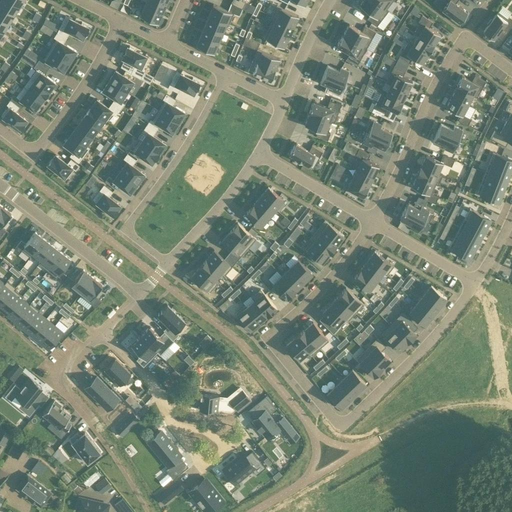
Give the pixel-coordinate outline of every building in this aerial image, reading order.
[(6,0),(0,0),(0,1),(0,7),(13,16),(19,8),(6,0)] [(162,13),(166,3),(159,0),(146,0),(144,5),(162,13)] [(232,0),(231,3),(242,8),(246,2),(242,0),(232,0)] [(362,0),(359,4),(370,13),(366,18),(377,26),(388,10),(386,9),(373,0),(362,0)] [(373,0),(386,9),(392,0),(393,0),(395,1),(395,0),(373,0)] [(444,0),(439,7),(459,23),(467,12),(455,3),(457,0),(444,0)] [(227,23),(226,23),(229,24),(233,13),(239,16),(242,8),(231,3),(228,10),(213,4),(208,15),(227,23)] [(157,24),(162,13),(144,5),(139,16),(157,24)] [(273,17),(293,27),(298,16),(276,5),(271,16),(273,17)] [(416,15),(419,9),(413,5),(410,12),(416,15)] [(0,7),(0,19),(7,25),(13,16),(0,7)] [(488,24),(483,31),(493,39),(496,35),(502,27),(507,31),(511,24),(511,18),(509,17),(508,19),(498,11),(491,20),(491,19),(487,24),(488,24)] [(208,15),(204,25),(222,33),(226,23),(227,23),(208,15)] [(420,22),(414,32),(418,35),(418,34),(434,44),(434,43),(440,34),(429,27),(432,22),(422,15),(418,21),(420,22)] [(65,16),(57,32),(66,38),(69,32),(82,38),(84,34),(88,27),(87,27),(88,25),(81,22),(81,23),(65,16)] [(289,36),(293,27),(273,17),(269,27),(289,36)] [(43,23),(40,29),(49,34),(52,29),(43,23)] [(343,35),(366,48),(375,32),(364,25),(361,31),(349,24),(343,35)] [(204,25),(200,35),(218,43),(222,33),(204,25)] [(289,36),(269,27),(264,37),(284,47),(289,36)] [(51,47),(50,49),(69,61),(75,51),(63,43),(66,38),(57,32),(53,37),(58,40),(53,48),(51,47)] [(342,34),(336,46),(349,53),(346,59),(357,65),(360,60),(366,48),(343,35),(342,34)] [(412,43),(428,53),(427,54),(428,54),(434,44),(418,34),(418,35),(415,40),(412,43)] [(218,43),(200,35),(196,45),(214,53),(218,43)] [(408,40),(398,56),(409,63),(412,58),(421,63),(427,54),(428,53),(412,43),(408,40)] [(122,58),(135,64),(131,73),(140,79),(145,69),(143,68),(148,57),(135,50),(135,49),(129,46),(128,47),(127,47),(124,54),(122,58)] [(69,61),(50,49),(43,59),(63,71),(69,61)] [(257,49),(252,60),(275,69),(279,58),(257,49)] [(275,69),(252,60),(248,71),(270,80),(275,69)] [(160,64),(157,71),(164,74),(167,67),(160,64)] [(327,65),(323,73),(344,82),(349,71),(340,67),(339,70),(327,65)] [(394,65),(386,82),(390,84),(407,92),(412,81),(402,76),(405,71),(394,65)] [(29,79),(33,81),(48,92),(55,83),(36,69),(29,79)] [(115,70),(109,80),(126,91),(133,81),(115,70)] [(198,80),(192,77),(191,79),(176,71),(168,87),(178,92),(180,87),(193,94),(195,89),(199,83),(198,82),(198,80)] [(323,73),(320,82),(332,87),(331,90),(340,93),(344,82),(323,73)] [(461,75),(455,86),(456,87),(456,86),(472,95),(476,98),(485,81),(474,75),(471,81),(461,75)] [(109,80),(103,90),(115,98),(111,102),(121,109),(124,104),(120,101),(125,93),(126,91),(109,80)] [(33,81),(27,89),(27,90),(41,101),(48,92),(33,81)] [(386,93),(385,93),(402,102),(402,101),(407,92),(390,84),(386,93)] [(27,90),(27,89),(23,86),(16,96),(34,110),(41,101),(27,90)] [(456,87),(451,96),(467,104),(472,95),(456,86),(456,87)] [(381,91),(373,108),(384,113),(387,108),(397,113),(403,101),(402,101),(402,102),(385,93),(386,93),(381,91)] [(158,110),(178,122),(184,112),(172,104),(175,99),(166,93),(162,99),(164,100),(158,110)] [(451,96),(445,106),(460,114),(457,120),(467,125),(471,119),(470,118),(462,114),(467,105),(467,104),(451,96)] [(129,106),(135,109),(141,101),(135,97),(129,106)] [(97,99),(90,108),(104,119),(104,120),(106,121),(113,111),(117,114),(121,109),(111,102),(108,107),(97,99)] [(0,115),(19,130),(24,124),(26,120),(15,111),(19,106),(10,100),(6,104),(8,106),(0,115)] [(313,101),(308,113),(309,113),(329,121),(334,123),(341,105),(329,100),(327,106),(313,101)] [(355,115),(361,117),(364,107),(358,105),(355,115)] [(90,108),(83,117),(98,128),(104,120),(104,119),(90,108)] [(147,124),(156,130),(160,125),(172,132),(178,122),(158,110),(152,120),(150,119),(147,124)] [(309,113),(304,125),(318,130),(315,136),(327,140),(330,132),(326,131),(329,121),(309,113)] [(132,114),(128,119),(134,122),(137,118),(132,114)] [(83,117),(77,126),(91,137),(98,128),(83,117)] [(371,120),(366,130),(367,131),(388,141),(392,133),(380,127),(381,125),(371,120)] [(440,123),(437,132),(457,141),(462,130),(454,126),(452,129),(440,123)] [(494,131),(490,138),(505,146),(509,139),(511,140),(511,126),(505,123),(499,133),(494,131)] [(153,135),(156,130),(147,124),(143,129),(147,132),(141,141),(158,153),(165,143),(153,135)] [(77,126),(70,134),(85,145),(91,137),(77,126)] [(367,131),(362,142),(371,146),(373,144),(385,149),(388,141),(367,131)] [(437,132),(433,140),(445,145),(444,148),(452,152),(457,141),(437,132)] [(70,134),(63,144),(73,151),(69,156),(78,163),(89,148),(85,145),(70,134)] [(130,148),(127,153),(136,160),(139,155),(151,163),(154,159),(158,153),(141,141),(139,139),(132,150),(130,148)] [(295,143),(289,154),(295,158),(302,163),(302,162),(312,168),(322,152),(311,145),(308,151),(295,143)] [(375,153),(377,149),(368,145),(366,149),(375,153)] [(357,156),(352,166),(356,168),(357,168),(373,176),(378,166),(367,160),(370,154),(358,148),(355,155),(357,156)] [(136,160),(127,153),(123,158),(127,161),(120,171),(137,183),(144,174),(132,165),(136,160)] [(495,153),(491,163),(510,171),(511,165),(511,159),(495,153)] [(70,159),(66,163),(55,154),(52,158),(47,164),(48,165),(47,166),(53,171),(54,169),(66,179),(73,169),(75,170),(79,166),(70,159)] [(421,165),(438,173),(442,163),(446,165),(451,167),(454,160),(442,155),(440,161),(425,155),(421,165)] [(464,172),(467,165),(457,160),(453,168),(464,172)] [(83,166),(89,171),(92,167),(89,164),(88,163),(86,162),(83,166)] [(491,163),(487,173),(506,181),(510,171),(491,163)] [(420,165),(416,176),(416,175),(435,184),(437,185),(442,175),(438,173),(421,165),(420,165)] [(356,168),(352,177),(368,186),(373,176),(357,168),(356,168)] [(137,183),(120,171),(113,180),(130,193),(137,183)] [(487,173),(483,183),(502,191),(506,181),(487,173)] [(416,176),(412,186),(426,192),(423,198),(427,200),(435,203),(438,197),(431,194),(435,184),(416,175),(416,176)] [(352,177),(346,188),(351,191),(351,192),(356,195),(357,194),(363,197),(369,186),(368,186),(352,177)] [(480,194),(479,194),(498,201),(502,191),(483,183),(480,194)] [(117,209),(120,205),(109,196),(112,192),(111,190),(103,185),(92,199),(106,210),(105,211),(110,216),(111,214),(112,215),(117,209)] [(268,187),(260,196),(275,209),(283,200),(268,187)] [(260,196),(253,204),(268,217),(275,209),(260,196)] [(418,196),(416,201),(422,204),(424,206),(427,200),(423,198),(418,196)] [(408,202),(403,210),(426,222),(425,223),(427,224),(433,213),(430,211),(421,206),(419,209),(408,202)] [(253,204),(245,213),(260,226),(268,217),(253,204)] [(1,205),(0,206),(0,235),(5,230),(0,226),(11,213),(1,205)] [(472,210),(467,219),(485,229),(490,219),(472,209),(472,210)] [(403,210),(399,218),(411,225),(409,227),(420,233),(425,223),(426,222),(403,210)] [(467,219),(462,229),(480,238),(485,229),(467,219)] [(324,220),(317,229),(336,244),(343,235),(324,220)] [(237,222),(229,231),(248,247),(256,238),(237,222)] [(317,229),(310,238),(312,239),(329,253),(336,244),(317,229)] [(462,229),(457,238),(474,248),(480,238),(462,229)] [(229,231),(222,240),(231,249),(227,254),(236,261),(240,256),(248,247),(229,231)] [(21,240),(15,248),(19,251),(21,250),(30,257),(32,255),(31,255),(44,239),(35,232),(25,243),(21,240)] [(452,248),(451,248),(469,258),(474,248),(457,238),(452,248)] [(44,239),(31,255),(32,255),(40,261),(40,262),(52,246),(44,239)] [(312,239),(304,248),(322,262),(329,253),(312,239)] [(40,261),(38,263),(47,270),(61,252),(52,246),(40,262),(40,261)] [(214,250),(206,259),(221,272),(220,272),(224,275),(232,266),(236,261),(227,254),(223,258),(214,250)] [(374,251),(367,260),(382,272),(382,273),(386,275),(394,266),(374,251)] [(61,252),(47,270),(56,277),(55,279),(60,283),(66,275),(61,271),(70,260),(61,252)] [(206,259),(199,267),(214,280),(220,272),(221,272),(206,259)] [(297,259),(289,268),(303,282),(311,273),(297,259)] [(367,260),(360,269),(376,281),(382,273),(382,272),(367,260)] [(199,267),(191,276),(210,292),(218,283),(214,280),(199,267)] [(289,268),(281,275),(295,289),(303,282),(289,268)] [(83,269),(69,287),(79,294),(92,277),(83,269)] [(360,269),(353,278),(369,290),(376,281),(360,269)] [(281,275),(273,284),(287,298),(295,289),(281,275)] [(92,277),(79,294),(88,302),(95,307),(101,301),(93,295),(102,284),(92,277)] [(4,284),(0,288),(0,305),(14,289),(16,287),(7,280),(3,284),(4,284)] [(431,285),(423,294),(439,307),(446,298),(441,293),(431,285)] [(345,287),(337,296),(355,313),(363,304),(345,287)] [(14,289),(0,305),(0,306),(8,313),(20,298),(21,298),(22,296),(14,289)] [(260,289),(251,297),(254,300),(267,315),(276,307),(260,289)] [(417,302),(416,303),(432,315),(439,307),(423,294),(417,302)] [(337,296),(330,304),(346,319),(348,321),(355,313),(337,296)] [(20,298),(8,313),(16,320),(29,305),(28,304),(21,298),(20,298)] [(222,310),(232,303),(228,298),(218,305),(222,310)] [(246,307),(258,322),(267,315),(254,300),(246,307)] [(29,305),(16,320),(24,327),(37,312),(39,310),(30,302),(28,304),(29,305)] [(416,303),(409,312),(424,325),(432,315),(416,303)] [(330,304),(322,313),(323,314),(331,321),(326,327),(333,333),(338,328),(346,319),(330,304)] [(167,305),(157,315),(168,325),(163,330),(164,331),(173,340),(178,334),(175,331),(184,321),(167,305)] [(245,305),(235,313),(249,330),(258,322),(246,307),(245,305)] [(37,312),(24,327),(33,334),(45,319),(37,312)] [(402,312),(390,324),(407,342),(415,333),(413,331),(406,324),(410,320),(402,312)] [(45,319),(33,334),(41,340),(54,325),(45,319)] [(312,322),(303,329),(319,348),(328,340),(312,322)] [(390,324),(381,333),(399,350),(407,342),(390,324)] [(41,340),(39,342),(48,350),(62,333),(54,325),(41,340)] [(149,326),(140,336),(157,352),(160,355),(174,341),(173,340),(164,331),(159,336),(149,326)] [(303,329),(295,336),(308,351),(307,352),(311,355),(315,352),(319,348),(303,329)] [(203,338),(208,342),(211,339),(206,334),(203,338)] [(140,336),(131,345),(136,350),(134,352),(138,357),(136,359),(143,366),(157,352),(140,336)] [(295,336),(286,344),(299,359),(307,352),(308,351),(295,336)] [(377,337),(364,350),(381,367),(390,359),(381,351),(386,346),(378,338),(377,337)] [(364,350),(356,359),(373,376),(381,367),(364,350)] [(194,360),(187,354),(183,358),(190,364),(194,360)] [(115,358),(103,369),(120,385),(131,374),(115,358)] [(167,360),(162,363),(167,372),(173,369),(167,360)] [(15,363),(9,376),(17,379),(23,367),(15,363)] [(352,369),(343,377),(357,392),(365,383),(352,369)] [(180,375),(174,370),(169,375),(174,381),(180,375)] [(96,377),(85,388),(103,405),(114,394),(96,377)] [(343,377),(335,385),(349,399),(357,392),(343,377)] [(20,389),(15,395),(23,402),(18,407),(29,416),(38,405),(38,404),(32,399),(40,389),(41,388),(29,378),(20,389)] [(335,385),(327,393),(340,407),(349,399),(335,385)] [(191,392),(189,409),(209,411),(209,408),(228,410),(232,405),(237,410),(250,400),(238,386),(224,399),(209,398),(210,393),(191,392)] [(255,419),(253,420),(257,426),(256,428),(257,428),(259,431),(259,432),(261,431),(267,438),(272,434),(275,433),(274,432),(279,428),(287,438),(295,432),(283,417),(275,423),(268,414),(275,408),(265,396),(257,402),(264,411),(255,419)] [(53,401),(42,414),(50,421),(59,428),(56,432),(55,433),(61,437),(71,425),(70,425),(66,421),(67,420),(71,416),(60,407),(61,406),(54,400),(53,401)] [(133,407),(137,411),(141,406),(137,402),(133,407)] [(114,429),(121,436),(131,426),(124,419),(114,429)] [(0,435),(6,439),(9,433),(0,428),(0,435)] [(161,431),(151,439),(152,439),(158,447),(155,449),(167,464),(168,465),(179,456),(181,454),(177,450),(178,449),(176,446),(174,447),(170,441),(171,440),(170,439),(169,440),(161,431)] [(76,432),(69,438),(87,461),(87,462),(88,462),(88,461),(99,452),(99,453),(100,452),(100,451),(99,452),(95,446),(95,445),(90,439),(89,439),(85,433),(84,432),(84,433),(80,436),(76,432)] [(18,457),(22,447),(13,443),(9,453),(18,457)] [(58,447),(52,455),(56,458),(63,453),(58,447)] [(237,458),(224,469),(235,482),(251,469),(260,461),(252,451),(245,456),(239,461),(237,458)] [(32,470),(37,473),(44,464),(44,463),(39,460),(32,470)] [(170,467),(166,470),(173,479),(184,470),(183,469),(178,473),(172,465),(170,467)] [(272,476),(275,479),(281,475),(278,471),(272,476)] [(51,492),(27,474),(16,488),(40,506),(51,492)] [(152,494),(169,481),(163,474),(147,486),(152,494)] [(79,477),(69,485),(77,494),(86,487),(79,477)] [(95,485),(101,493),(111,486),(105,477),(95,485)] [(197,485),(189,491),(202,506),(205,504),(211,511),(223,501),(208,483),(200,489),(197,485)] [(175,493),(170,486),(163,491),(169,498),(175,493)] [(106,511),(109,504),(79,497),(76,510),(84,511),(106,511)] [(133,511),(121,498),(114,504),(120,511),(133,511)]
